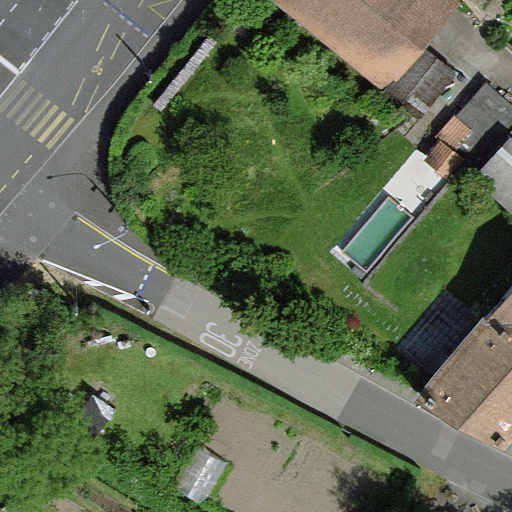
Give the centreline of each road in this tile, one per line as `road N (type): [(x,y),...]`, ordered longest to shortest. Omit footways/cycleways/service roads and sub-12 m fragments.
road 1 (residential): [(511,483),(146,281),(0,210)]
road 2 (secondary): [(0,160),(125,0)]
